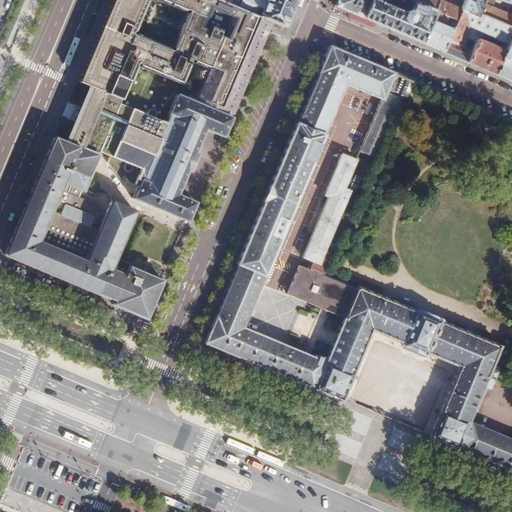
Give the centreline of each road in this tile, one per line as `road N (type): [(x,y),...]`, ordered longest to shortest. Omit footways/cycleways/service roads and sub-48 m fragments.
road 1 (residential): [(171,340),(311,15)]
road 2 (residential): [(311,15),(511,100)]
road 3 (primary): [(73,0),(0,178)]
road 4 (residential): [(171,340),(0,268)]
road 5 (primary): [(138,419),(0,360)]
road 6 (primary): [(274,476),(138,419)]
road 7 (primary): [(125,454),(259,510)]
road 8 (primary): [(0,402),(125,454)]
